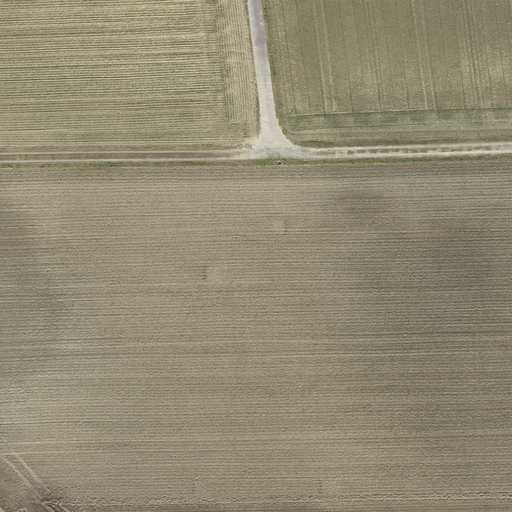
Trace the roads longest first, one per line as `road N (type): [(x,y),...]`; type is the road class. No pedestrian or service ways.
road 1 (track): [(0,162),(511,152)]
road 2 (track): [(255,0),(274,156)]
